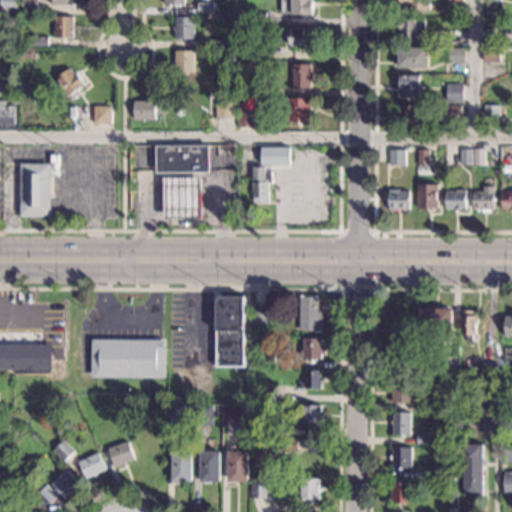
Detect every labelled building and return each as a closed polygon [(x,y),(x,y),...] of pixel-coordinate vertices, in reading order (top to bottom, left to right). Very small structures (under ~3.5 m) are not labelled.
[(0,0),(16,0),(16,16),(7,15),(8,13),(0,13),(0,0)] [(37,0),(37,13),(21,12),(21,0),(37,0)] [(311,0),(312,1),(312,14),(292,14),(292,12),(281,12),(281,0),(311,0)] [(424,0),(424,3),(430,3),(430,9),(424,9),(424,10),(410,10),(410,3),(398,3),(398,0),(424,0)] [(213,14),(198,13),(198,2),(213,3),(213,14)] [(255,9),(254,25),(239,25),(239,8),(255,9)] [(73,37),(55,38),(55,17),(73,17),(73,37)] [(194,38),(175,38),(175,30),(173,30),(173,26),(175,26),(175,18),(194,18),(194,38)] [(424,30),(420,30),(420,39),(401,39),(401,30),(398,30),(398,18),(424,18),(424,30)] [(210,20),(210,34),(202,34),(203,20),(210,20)] [(313,35),(311,35),(311,46),(288,46),(288,35),(290,35),(290,29),(313,29),(313,35)] [(499,45),(483,45),(484,31),(496,31),(499,31),(499,45)] [(48,37),(48,46),(33,46),(33,37),(48,37)] [(15,49),(17,49),(17,57),(1,57),(1,44),(16,44),(15,49)] [(254,45),(253,59),(240,58),(240,44),(254,45)] [(428,68),(398,68),(398,47),(426,47),(428,47),(428,68)] [(499,62),(484,62),(484,47),(499,47),(499,62)] [(464,63),(448,63),(448,48),(464,48),(464,63)] [(194,71),(175,71),(175,51),(194,51),(194,71)] [(310,88),(292,87),(293,64),(311,65),(310,88)] [(74,73),(76,71),(85,85),(68,97),(55,77),(70,67),(74,73)] [(420,75),(420,85),(423,85),(422,95),(419,95),(419,97),(403,97),(403,88),(399,88),(399,74),(420,75)] [(254,79),(253,94),(240,93),(241,79),(254,79)] [(14,94),(0,94),(0,83),(15,83),(14,94)] [(463,84),(463,103),(446,103),(446,84),(463,84)] [(19,103),(11,104),(11,101),(7,101),(7,96),(19,96),(19,103)] [(309,122),(289,122),(289,99),(309,99),(309,122)] [(6,106),(15,106),(14,125),(7,125),(7,127),(2,127),(2,125),(0,124),(0,100),(7,101),(6,106)] [(154,120),(135,119),(135,101),(154,101),(154,120)] [(234,103),(234,118),(216,117),(217,102),(234,103)] [(417,105),(416,125),(399,125),(399,117),(396,117),(397,111),(398,111),(399,104),(417,105)] [(461,114),(447,113),(447,105),(461,105),(461,114)] [(499,105),(499,121),(484,121),(484,105),(499,105)] [(111,107),(111,124),(94,123),(94,107),(111,107)] [(254,127),(239,127),(239,112),(254,112),(254,127)] [(210,146),(210,172),(157,173),(156,146),(210,146)] [(282,147),(282,159),(265,159),(265,146),(282,147)] [(484,164),(473,165),(474,148),(484,149),(484,164)] [(429,165),(418,165),(418,149),(429,149),(429,165)] [(471,165),(460,165),(460,149),(471,149),(471,165)] [(405,165),(389,165),(389,162),(389,150),(405,150),(405,165)] [(60,176),(51,176),(51,216),(20,216),(20,164),(51,164),(50,155),(60,155),(60,176)] [(266,172),(271,172),(271,183),(269,183),(269,203),(253,203),(253,167),(266,167),(266,172)] [(202,218),(164,218),(164,178),(202,178),(202,218)] [(438,208),(417,208),(418,184),(438,184),(438,208)] [(493,210),(474,210),(474,191),(483,191),(483,186),(494,186),(493,210)] [(399,191),(409,191),(409,210),(389,209),(389,189),(399,189),(399,191)] [(466,210),(446,210),(446,191),(456,191),(456,189),(466,190),(466,210)] [(511,212),(510,212),(510,210),(501,210),(502,191),(511,191),(511,212)] [(318,296),(317,310),(322,310),(321,332),(299,331),(300,295),(318,296)] [(243,366),(215,366),(216,301),(220,297),(244,297),(243,366)] [(267,306),(267,321),(251,321),(252,305),(267,306)] [(451,331),(419,331),(420,308),(452,309),(451,331)] [(472,310),(472,317),(476,317),(476,335),(473,335),(473,342),(466,342),(467,334),(461,334),(462,310),(472,310)] [(165,378),(91,377),(92,339),(165,340),(165,378)] [(320,346),(324,346),(324,355),(320,355),(320,358),(302,358),(302,349),(303,349),(303,339),(320,339),(320,346)] [(0,344),(51,344),(51,373),(14,373),(14,369),(0,369),(0,344)] [(274,349),(273,366),(259,365),(259,349),(274,349)] [(458,374),(442,374),(443,357),(458,358),(458,374)] [(495,380),(478,379),(478,366),(481,366),(495,366),(495,380)] [(320,372),(320,377),(323,377),(323,382),(320,382),(320,389),(299,389),(299,380),(304,380),(304,371),(320,372)] [(411,403),(392,402),(392,379),(411,379),(411,403)] [(273,401),(260,401),(260,391),(273,391),(273,401)] [(501,407),(495,407),(495,409),(479,409),(479,392),(501,392),(501,407)] [(212,426),(195,425),(196,404),(212,404),(212,426)] [(184,423),(168,422),(168,405),(184,405),(184,423)] [(249,406),(248,424),(224,423),(224,405),(249,406)] [(320,406),(320,413),(323,413),(323,417),(320,417),(320,425),(302,424),(303,405),(320,406)] [(409,413),(409,435),(393,435),(394,413),(409,413)] [(272,436),(259,436),(259,426),(272,426),(272,436)] [(430,445),(417,445),(417,435),(430,435),(430,445)] [(215,439),(215,448),(206,447),(206,439),(215,439)] [(297,440),(297,451),(281,450),(282,439),(297,440)] [(74,451),(63,461),(53,450),(64,440),(74,451)] [(134,459),(116,466),(110,449),(128,442),(134,459)] [(511,459),(502,459),(502,443),(511,443),(511,459)] [(483,496),(463,496),(464,444),(484,444),(483,496)] [(274,447),(273,467),(264,467),(264,471),(255,471),(256,446),(274,447)] [(412,468),(392,468),(392,447),(412,447),(412,468)] [(192,482),(173,481),(173,451),(175,451),(192,452),(192,482)] [(220,482),(201,481),(201,451),(221,452),(220,482)] [(248,481),(229,481),(228,452),(247,451),(248,481)] [(98,454),(105,469),(87,477),(80,461),(98,454)] [(440,480),(425,480),(425,464),(440,464),(440,480)] [(81,483),(65,498),(52,485),(68,469),(81,483)] [(269,498),(251,498),(251,479),(269,479),(269,498)] [(319,499),(301,498),(302,479),(320,479),(319,499)] [(411,503),(392,503),(392,495),(390,495),(390,490),(392,490),(392,483),(411,483),(411,503)] [(58,496),(50,503),(40,492),(47,485),(58,496)] [(457,507),(446,507),(446,491),(457,491),(457,507)]
